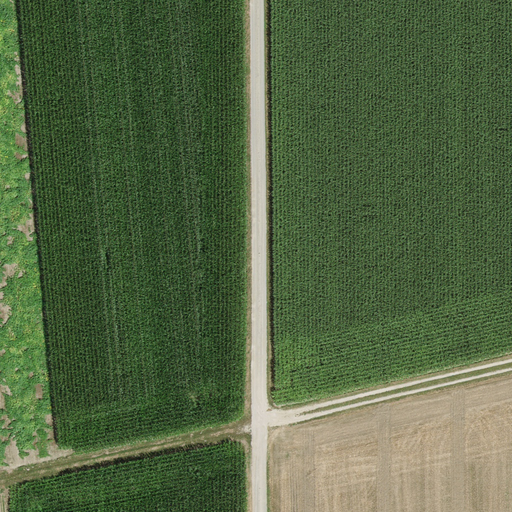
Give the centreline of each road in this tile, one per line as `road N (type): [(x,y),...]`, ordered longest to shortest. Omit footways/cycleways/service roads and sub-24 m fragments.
road 1 (track): [(255,511),(255,0)]
road 2 (track): [(253,419),(511,360)]
road 3 (track): [(253,419),(0,477)]
